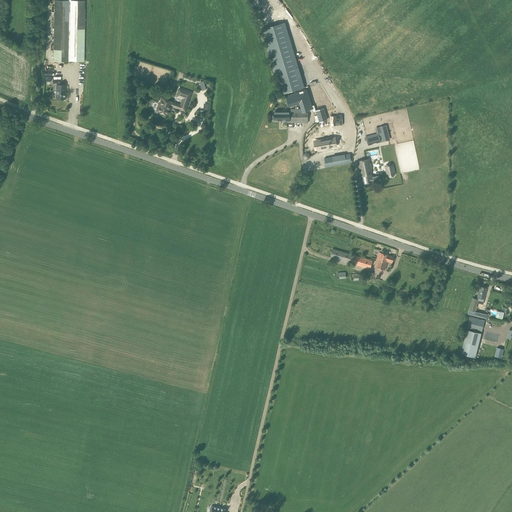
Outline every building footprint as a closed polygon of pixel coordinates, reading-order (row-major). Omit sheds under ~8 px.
[(54,0),(53,61),(84,61),(85,1),(54,0)] [(285,22),(261,29),(280,94),(305,87),(285,22)] [(56,85),(56,99),(65,99),(65,85),(56,85)] [(183,99),(181,105),(187,107),(191,94),(191,93),(180,89),(177,97),(183,99)] [(307,90),(286,96),(289,106),(302,102),(305,111),(313,109),(307,90)] [(149,97),(145,107),(149,109),(150,107),(154,109),(156,104),(154,104),(156,100),(149,97)] [(159,111),(159,112),(167,115),(170,107),(174,108),(176,104),(172,103),(172,102),(163,98),(161,102),(160,102),(157,110),(159,111)] [(323,109),(316,110),(320,122),(326,121),(323,109)] [(273,116),(273,120),(274,120),(274,121),(288,121),(290,121),(290,113),(290,111),(274,111),(274,116),(273,116)] [(288,121),(288,123),(308,123),(308,113),(290,113),(290,121),(288,121)] [(380,127),(383,141),(389,140),(385,125),(380,127)] [(334,140),(318,143),(319,150),(335,147),(334,140)] [(326,167),(351,163),(349,154),(324,158),(326,167)] [(380,180),(379,175),(372,176),(372,174),(373,174),(370,159),(358,161),(361,176),(363,176),(364,184),(373,182),(373,181),(380,180)] [(386,169),(385,169),(385,170),(386,170),(387,172),(387,173),(386,173),(387,173),(388,176),(390,177),(393,177),(395,175),(394,172),(395,172),(395,171),(394,171),(394,170),(394,168),(393,165),(390,164),(387,164),(385,167),(386,169)] [(349,264),(349,263),(370,269),(373,261),(333,249),(330,258),(349,264)] [(379,252),(375,267),(385,270),(388,262),(392,263),(394,257),(389,256),(389,255),(379,252)] [(380,287),(381,283),(374,281),(376,274),(374,273),(369,272),(366,279),(371,280),(370,284),(380,287)] [(478,293),(474,292),(473,298),(476,299),(477,297),(484,299),(486,292),(487,288),(480,286),(478,292),(478,293)] [(470,311),(469,315),(474,316),(476,311),(479,299),(476,299),(473,298),(472,298),(469,310),(470,311)] [(477,331),(480,319),(470,317),(467,329),(477,331)] [(481,333),(467,330),(460,354),(475,358),(481,333)] [(504,349),(497,348),(495,356),(502,358),(504,349)]
